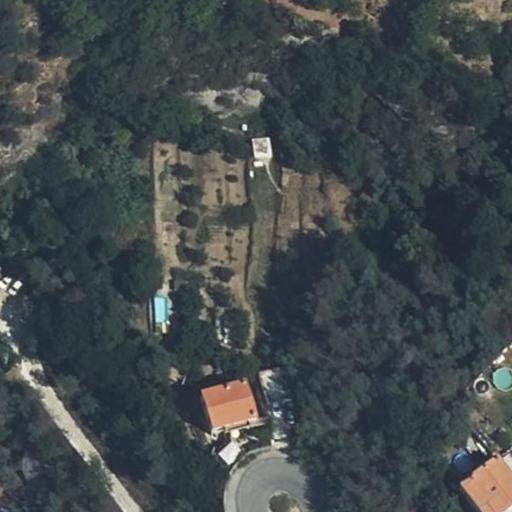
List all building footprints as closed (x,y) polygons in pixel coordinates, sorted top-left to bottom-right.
[(298,114),(294,106),(284,110),(288,119),(298,114)] [(186,376),(199,372),(195,358),(182,362),(186,376)] [(286,368),(259,376),(267,406),(295,397),(286,368)] [(232,378),(230,369),(215,373),(218,383),(232,378)] [(14,396),(25,388),(12,372),(2,380),(14,396)] [(201,401),(200,403),(211,437),(253,423),(243,388),(201,401)] [(511,457),(508,453),(460,493),(474,511),(507,511),(511,508),(511,483),(510,481),(511,478),(511,457)]
